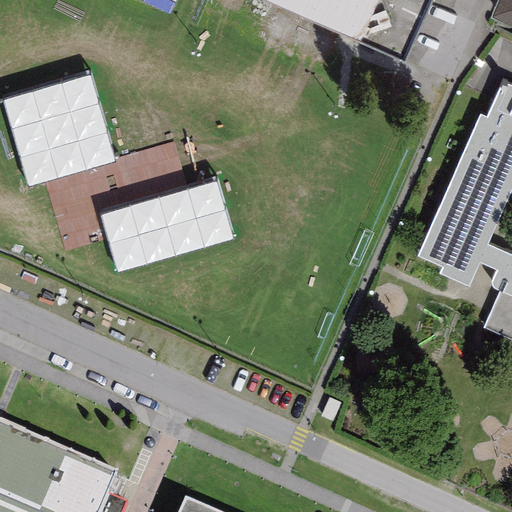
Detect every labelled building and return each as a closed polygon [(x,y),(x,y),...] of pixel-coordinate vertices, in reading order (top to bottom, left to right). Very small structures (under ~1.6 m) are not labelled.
[(430,0),(260,0),(403,62),(430,0)] [(511,18),(511,0),(495,0),(491,9),(511,18)] [(511,87),(501,83),(486,118),(479,115),(416,257),(441,268),(438,275),(468,288),(479,264),(495,271),(490,282),(490,285),(491,288),(493,289),(498,292),(482,328),(511,340),(511,255),(488,245),(511,191),(511,87)] [(0,511),(98,511),(117,469),(0,418),(0,511)] [(214,511),(187,499),(180,511),(214,511)]
